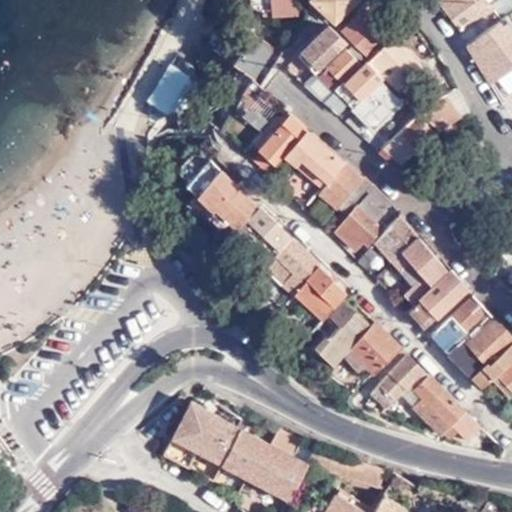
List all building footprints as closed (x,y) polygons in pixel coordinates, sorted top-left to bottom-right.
[(247,0),(247,10),(262,16),(296,15),(294,0),(247,0)] [(352,0),(312,0),(331,20),(352,0)] [(369,58),(388,39),(374,24),(384,12),(373,0),(363,0),(357,6),(361,10),(341,30),(369,58)] [(442,13),(457,32),(490,7),(484,0),(431,0),(441,13),(442,13)] [(511,21),(505,12),(475,33),(503,71),(511,64),(511,37),(511,38),(511,37),(511,21)] [(327,25),(302,50),(319,70),(346,44),(329,27),(327,25)] [(238,51),(241,53),(233,65),(249,79),(272,46),(252,32),(238,51)] [(421,67),(391,35),(388,39),(369,58),(365,62),(382,78),(396,92),(401,87),(403,88),(415,77),(413,75),(421,67)] [(320,76),(333,90),(363,60),(348,46),(320,76)] [(337,91),(352,107),(379,81),(382,78),(365,62),(337,91)] [(181,78),(191,83),(190,75),(170,63),(146,99),(165,112),(175,110),(164,104),(162,89),(167,81),(181,78)] [(511,64),(503,71),(508,77),(511,74),(511,64)] [(204,80),(191,83),(181,78),(167,81),(162,89),(164,104),(175,110),(179,128),(205,88),(204,80)] [(379,81),(352,107),(373,128),(399,103),(379,81)] [(438,96),(447,93),(444,86),(436,91),(438,96)] [(402,97),(413,107),(421,104),(416,100),(407,91),(402,97)] [(421,104),(438,96),(436,91),(416,100),(421,104)] [(458,118),(447,93),(438,96),(421,104),(413,107),(418,112),(435,129),(458,118)] [(257,147),(273,162),(282,152),(304,128),(288,113),(257,147)] [(404,159),(415,149),(412,146),(429,129),(417,118),(400,135),(397,132),(388,141),(404,159)] [(282,152),(319,186),(342,161),(304,128),(282,152)] [(399,165),(404,159),(388,141),(382,147),(399,165)] [(234,230),(257,207),(209,159),(186,183),(213,208),(234,230)] [(316,189),(334,206),(335,204),(361,177),(342,161),(319,186),(316,189)] [(285,170),(276,179),(294,197),(303,188),(285,170)] [(343,212),(368,185),(361,177),(335,204),(343,212)] [(387,205),(371,188),(335,229),(354,247),(361,241),(366,245),(381,228),(376,222),(387,205)] [(306,209),(319,222),(329,211),(316,198),(306,209)] [(290,239),(257,207),(234,230),(231,233),(264,266),(290,239)] [(231,233),(234,230),(213,208),(206,215),(228,237),(231,233)] [(372,241),(390,260),(413,239),(394,218),(372,241)] [(318,267),(290,239),(264,266),(251,280),(275,303),(284,295),(278,288),(282,284),(292,293),(318,267)] [(406,289),(415,299),(443,273),(413,239),(390,260),(401,271),(413,261),(423,273),(406,289)] [(345,293),(318,267),(292,293),(319,320),(326,314),(341,297),(345,293)] [(415,299),(404,309),(422,327),(464,288),(447,270),(443,273),(415,299)] [(470,295),(435,328),(451,345),(455,349),(490,316),(470,295)] [(368,326),(341,297),(326,314),(337,325),(326,337),(341,353),(368,326)] [(490,316),(455,349),(450,353),(480,384),(511,356),(511,340),(490,316)] [(399,346),(373,321),(368,326),(341,353),(339,356),(354,373),(361,366),(371,375),(399,346)] [(435,328),(429,333),(446,350),(451,345),(435,328)] [(0,361),(9,380),(54,332),(0,355),(0,361)] [(429,333),(426,335),(443,353),(446,350),(429,333)] [(339,356),(341,353),(326,337),(315,348),(330,365),(339,356)] [(451,345),(446,350),(450,353),(455,349),(451,345)] [(446,350),(443,353),(477,387),(480,384),(450,353),(446,350)] [(399,393),(422,371),(406,355),(377,383),(392,399),(399,393)] [(511,392),(511,363),(498,376),(511,392)] [(410,389),(425,374),(422,371),(399,393),(411,405),(419,397),(410,389)] [(428,422),(453,401),(425,374),(410,389),(419,397),(411,405),(428,422)] [(509,396),(511,392),(498,376),(493,381),(509,396)] [(369,392),(371,394),(383,408),(392,399),(377,383),(369,392)] [(299,438),(277,426),(269,442),(189,399),(171,433),(187,441),(220,460),(287,496),(305,462),(291,453),(299,438)] [(467,440),(479,427),(453,401),(428,422),(439,433),(441,431),(450,423),(456,429),(467,440)] [(447,437),(456,429),(450,423),(441,431),(447,437)] [(220,460),(187,441),(177,460),(210,478),(220,460)] [(313,445),(308,457),(319,461),(325,449),(313,445)] [(325,449),(319,461),(375,484),(382,467),(325,449)] [(353,511),(368,511),(338,493),(334,500),(353,511)] [(401,511),(405,507),(382,493),(370,511),(401,511)] [(326,511),(353,511),(334,500),(326,511)]
